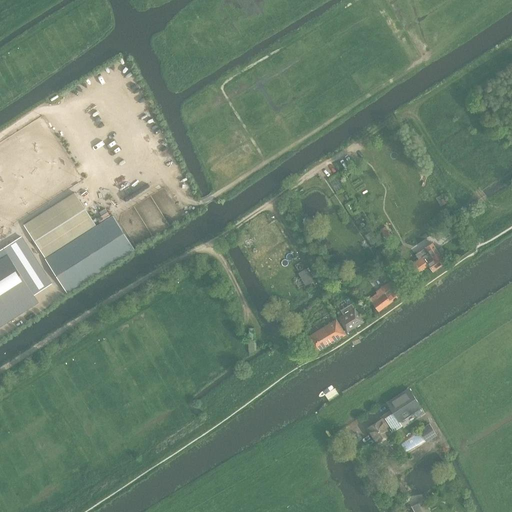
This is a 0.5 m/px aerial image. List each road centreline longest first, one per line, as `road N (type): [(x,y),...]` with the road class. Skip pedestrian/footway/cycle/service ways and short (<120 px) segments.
road 1 (track): [(257,324),(222,260),(205,246),(410,108)]
road 2 (track): [(0,136),(42,109),(110,98),(185,198),(198,203),(214,194)]
road 3 (track): [(205,246),(0,372)]
road 4 (track): [(410,108),(452,169),(498,212),(511,210)]
road 5 (track): [(338,116),(214,194)]
road 6 (track): [(511,44),(410,108)]
